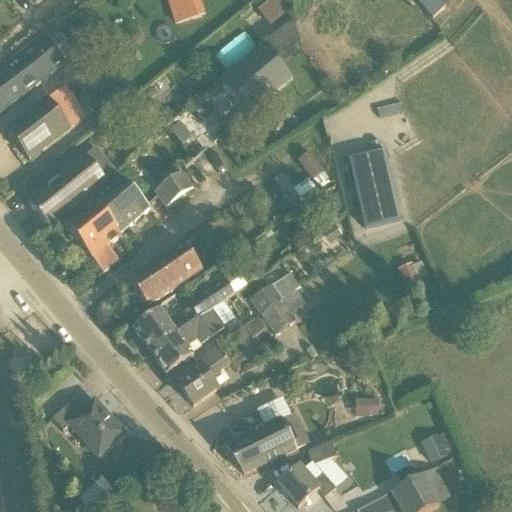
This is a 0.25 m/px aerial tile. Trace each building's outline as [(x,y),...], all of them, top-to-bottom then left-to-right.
[(200,0),(166,0),(176,27),(206,17),(200,0)] [(270,28),(287,14),(274,0),(258,13),(270,28)] [(419,0),(429,17),(447,8),(443,0),(419,0)] [(265,48),(220,85),(248,118),(293,81),(281,67),(301,51),(295,21),(264,47),(265,48)] [(0,116),(66,66),(65,64),(44,38),(3,70),(6,75),(0,78),(0,116)] [(47,101),(6,133),(29,164),(88,118),(65,89),(49,102),(47,101)] [(369,127),(335,135),(352,205),(387,196),(369,127)] [(317,189),(329,181),(310,153),(298,161),(317,189)] [(101,161),(92,168),(85,159),(28,206),(49,231),(106,184),(104,182),(112,175),(101,161)] [(167,210),(192,191),(181,176),(168,185),(156,195),(167,210)] [(150,213),(147,210),(120,179),(91,204),(120,240),(122,238),(121,237),(150,213)] [(305,205),(320,195),(310,179),(295,189),(305,205)] [(327,227),(341,217),(329,200),(315,209),(327,227)] [(108,250),(120,240),(91,204),(62,228),(92,263),(93,263),(103,275),(118,262),(108,250)] [(335,228),(322,236),(329,245),(341,237),(335,228)] [(202,273),(192,259),(183,246),(154,265),(173,292),(202,273)] [(147,310),(173,292),(154,265),(128,283),(147,310)] [(420,284),(411,265),(396,272),(405,291),(420,284)] [(261,319),(301,291),(291,277),(250,304),(261,319)] [(200,321),(199,321),(232,297),(220,280),(186,304),(192,314),(171,329),(160,313),(133,332),(149,356),(200,321)] [(301,291),(261,319),(274,339),(298,322),(294,317),(314,303),(305,289),(301,291)] [(193,360),(187,351),(197,344),(200,348),(224,332),(211,313),(200,321),(149,356),(166,379),(193,360)] [(252,341),(264,333),(256,322),(244,330),(252,341)] [(229,365),(222,355),(217,348),(195,364),(200,371),(177,387),(193,410),(216,393),(207,381),(229,365)] [(286,401),(257,408),(261,424),(290,416),(286,401)] [(379,418),(378,402),(366,402),(366,419),(379,418)] [(63,435),(70,429),(98,460),(124,437),(94,404),(83,414),(74,403),(52,423),(63,435)] [(296,416),(266,431),(225,451),(243,478),(310,446),(296,416)] [(430,466),(447,459),(438,439),(421,446),(430,466)] [(313,468),(337,458),(331,445),(307,455),(313,468)] [(74,492),(86,509),(118,487),(106,471),(74,492)] [(278,490),(298,511),(318,494),(324,501),(335,492),(322,478),(313,487),(299,471),(278,490)] [(422,478),(392,494),(401,511),(433,511),(439,509),(422,478)]
